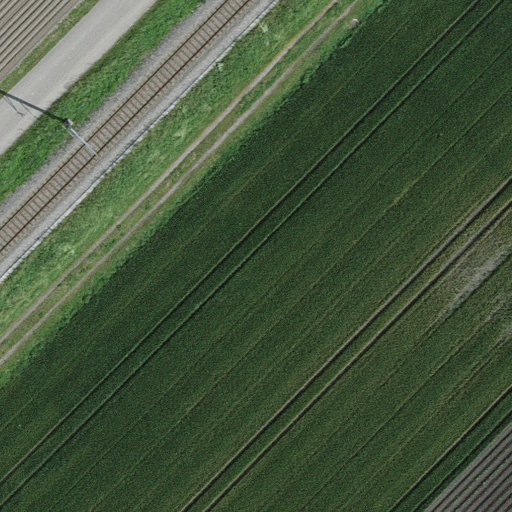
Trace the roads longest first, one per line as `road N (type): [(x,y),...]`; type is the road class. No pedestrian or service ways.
road 1 (track): [(0,347),(345,0)]
road 2 (unclassified): [(0,128),(131,0)]
